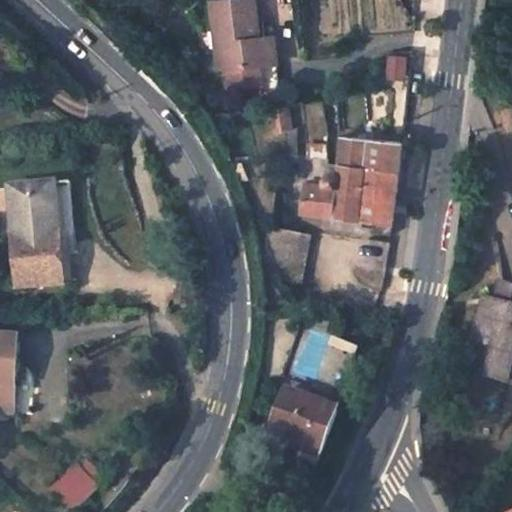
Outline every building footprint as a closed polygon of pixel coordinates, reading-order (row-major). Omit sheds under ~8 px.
[(257,0),(233,0),(213,2),(219,70),(228,70),(265,66),(262,38),(257,0)] [(278,65),(275,36),(262,38),(265,66),(278,65)] [(391,54),(389,69),(410,72),(412,52),(391,54)] [(280,82),(278,65),(265,66),(228,70),(230,87),(280,82)] [(291,109),(273,111),(275,131),(292,129),(291,109)] [(404,144),(344,138),(340,164),(400,171),(404,144)] [(251,179),(245,163),(235,164),(241,182),(251,179)] [(305,183),(301,213),(394,223),(400,171),(340,164),(338,174),(334,175),(330,176),(324,181),(323,185),(305,183)] [(81,252),(75,182),(57,184),(64,285),(74,284),(72,253),(81,252)] [(57,184),(11,188),(19,289),(64,285),(57,184)] [(287,217),(275,216),(274,229),(300,235),(302,226),(287,223),(287,217)] [(269,229),(263,270),(263,273),(263,274),(302,283),(311,237),(300,235),(274,229),(269,229)] [(511,287),(502,284),(497,299),(506,302),(511,287)] [(511,286),(511,287),(506,302),(494,299),(490,312),(482,309),(473,344),(484,348),(476,374),(511,385),(511,380),(511,286)] [(494,299),(486,297),(482,309),(490,312),(494,299)] [(19,337),(0,335),(0,412),(15,414),(19,337)] [(322,380),(348,386),(357,344),(331,338),(322,380)] [(338,411),(289,393),(274,431),(294,438),(322,450),(338,411)] [(291,445),(320,456),(322,450),(294,438),(291,445)] [(107,478),(90,462),(84,468),(100,485),(107,478)] [(100,485),(84,468),(58,493),(74,511),(100,485)]
